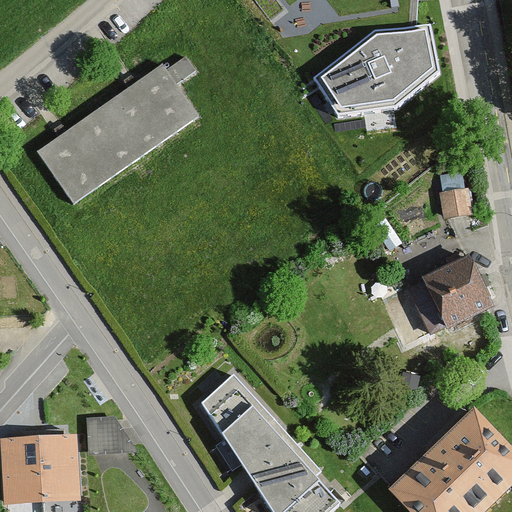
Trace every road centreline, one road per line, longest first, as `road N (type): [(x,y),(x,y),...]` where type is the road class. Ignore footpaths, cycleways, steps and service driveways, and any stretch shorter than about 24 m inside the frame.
road 1 (residential): [(511,269),(462,0)]
road 2 (residential): [(78,308),(211,511)]
road 3 (residential): [(102,0),(0,87)]
road 4 (residential): [(0,199),(78,308)]
